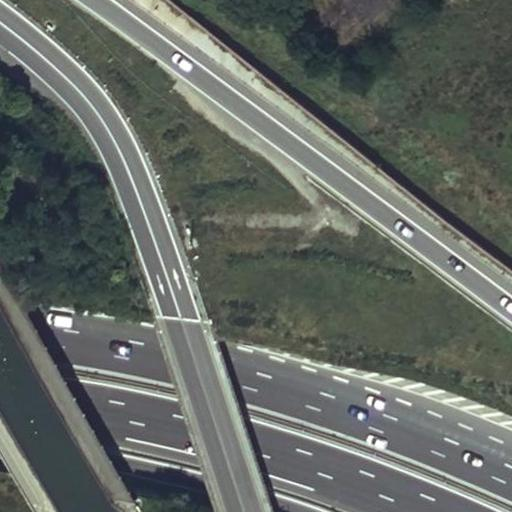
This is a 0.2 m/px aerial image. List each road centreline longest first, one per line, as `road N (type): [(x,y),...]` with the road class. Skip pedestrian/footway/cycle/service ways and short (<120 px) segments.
road 1 (primary): [(242,511),(128,169),(74,88),(0,24)]
road 2 (motorway): [(511,467),(369,410),(204,362),(0,327)]
road 3 (primary): [(511,303),(104,0)]
road 4 (motorway): [(0,402),(141,425),(264,457),(421,511)]
road 5 (motorway): [(0,445),(137,461),(303,511)]
